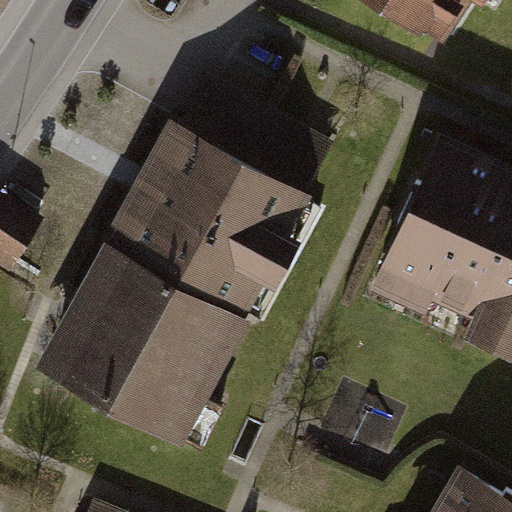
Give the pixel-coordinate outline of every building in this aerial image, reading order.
[(469,0),(392,0),(446,35),(469,0)] [(180,119),(309,188),(335,141),(207,70),(180,119)] [(103,232),(245,307),(309,188),(180,119),(166,112),(103,232)] [(511,159),(441,126),(367,285),(424,311),(431,294),(470,312),(461,330),(511,353),(511,159)] [(0,188),(0,256),(9,263),(41,215),(0,188)] [(103,232),(36,358),(201,443),(223,401),(202,387),(245,307),(103,232)] [(511,511),(511,502),(458,472),(435,511),(511,511)] [(121,511),(93,500),(87,511),(121,511)]
